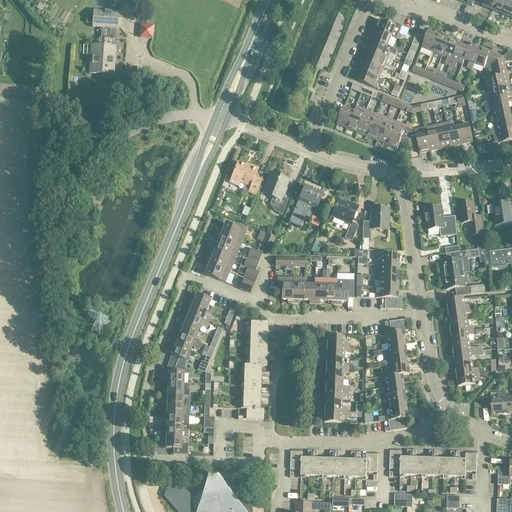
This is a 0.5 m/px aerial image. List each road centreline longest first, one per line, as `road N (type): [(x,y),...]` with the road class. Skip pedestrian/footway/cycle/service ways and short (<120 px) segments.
road 1 (tertiary): [(192,187),(127,349),(114,403),(122,511)]
road 2 (residential): [(281,320),(188,280),(149,374),(148,442),(158,461)]
road 3 (residential): [(308,153),(374,0)]
road 4 (residential): [(281,320),(424,314)]
road 5 (residential): [(424,314),(400,177)]
road 6 (residential): [(285,443),(266,444),(255,461),(158,461)]
road 7 (residential): [(215,114),(162,120),(100,149)]
road 8 (residential): [(0,88),(37,95),(100,149)]
